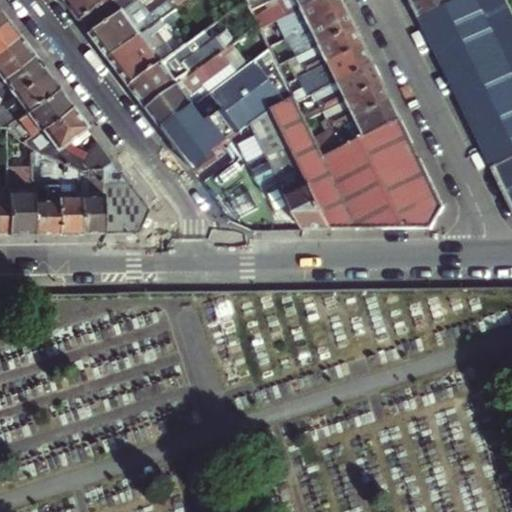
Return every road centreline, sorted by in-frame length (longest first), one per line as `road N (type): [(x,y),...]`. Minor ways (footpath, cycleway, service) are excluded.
road 1 (residential): [(30,0),(186,208),(196,256)]
road 2 (residential): [(196,256),(489,254)]
road 3 (residential): [(380,0),(472,191),(489,254)]
road 4 (residential): [(0,259),(196,256)]
